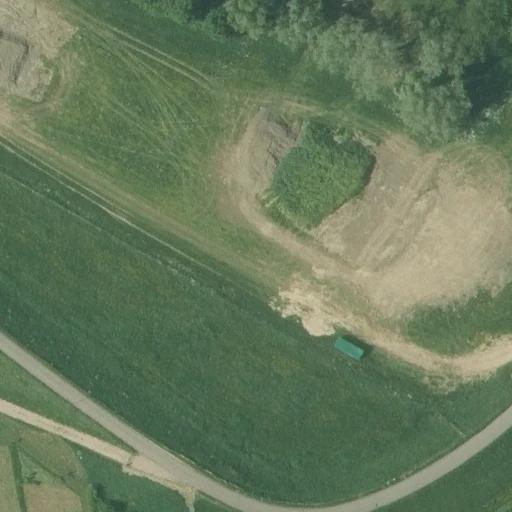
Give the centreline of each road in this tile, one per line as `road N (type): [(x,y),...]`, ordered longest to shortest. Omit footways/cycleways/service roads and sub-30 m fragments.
road 1 (unclassified): [(0,340),(186,474)]
road 2 (unclassified): [(186,474),(0,407)]
road 3 (unclassified): [(346,511),(411,486),(511,413)]
